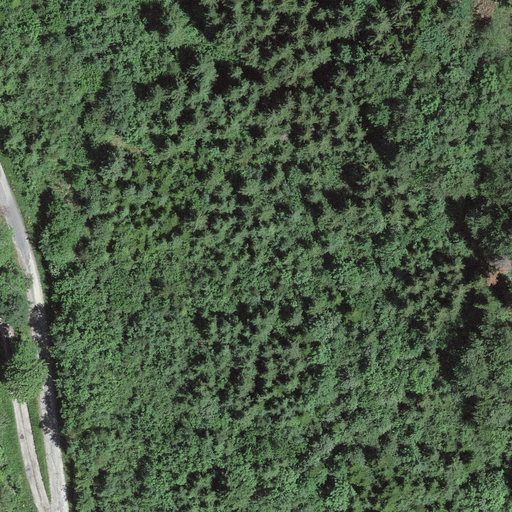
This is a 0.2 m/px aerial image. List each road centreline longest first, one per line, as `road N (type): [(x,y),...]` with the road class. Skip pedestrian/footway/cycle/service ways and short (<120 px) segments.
road 1 (track): [(61,511),(34,280),(0,179)]
road 2 (track): [(0,305),(48,511)]
